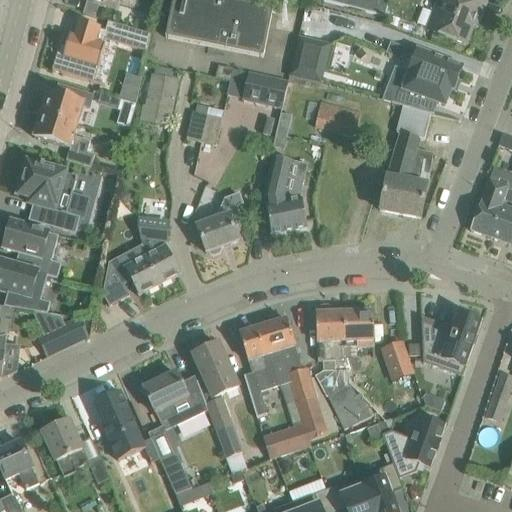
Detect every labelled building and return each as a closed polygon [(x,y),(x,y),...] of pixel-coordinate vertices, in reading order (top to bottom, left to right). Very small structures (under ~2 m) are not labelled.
[(262,59),(272,11),(219,0),(174,0),(166,39),(262,59)] [(322,0),(322,2),(385,18),(389,0),(322,0)] [(427,31),(446,38),(465,45),(475,16),(481,18),(487,0),(434,0),(434,1),(438,2),(427,31)] [(87,3),(83,16),(88,17),(91,5),(87,3)] [(78,22),(77,23),(78,24),(74,37),(70,37),(71,36),(70,36),(66,48),(61,46),(60,45),(52,72),(104,88),(109,72),(98,69),(105,46),(104,46),(105,42),(147,55),(150,36),(107,23),(105,32),(101,30),(101,29),(78,22)] [(299,39),(290,78),(321,85),(330,46),(299,39)] [(391,43),(387,55),(402,60),(407,49),(391,43)] [(392,104),(392,105),(404,109),(430,116),(431,116),(432,116),(434,117),(434,116),(432,115),(436,104),(444,107),(450,90),(454,91),(462,69),(417,53),(409,75),(410,76),(405,92),(400,90),(395,105),(392,104)] [(142,108),(139,122),(169,128),(179,82),(177,81),(179,72),(156,67),(154,76),(152,76),(145,107),(143,107),(142,108)] [(216,80),(231,83),(234,71),(219,67),(216,80)] [(289,85),(250,76),(244,103),(282,112),(289,85)] [(48,93),(41,116),(77,127),(83,107),(89,110),(93,97),(59,87),(56,96),(48,93)] [(124,88),(120,101),(136,106),(139,93),(124,88)] [(100,96),(102,97),(99,105),(117,111),(120,101),(101,95),(100,96)] [(315,129),(355,139),(361,114),(321,104),(315,129)] [(404,109),(397,134),(398,134),(402,135),(420,140),(425,142),(426,142),(432,116),(431,116),(430,116),(404,109)] [(201,144),(207,117),(193,114),(186,141),(201,144)] [(90,170),(95,156),(87,154),(91,143),(74,138),(77,127),(41,116),(34,139),(70,150),(66,163),(90,170)] [(281,116),(277,136),(289,139),(293,118),(281,116)] [(222,121),(207,117),(201,144),(216,148),(222,121)] [(417,152),(420,140),(402,135),(388,181),(386,180),(380,212),(421,220),(433,156),(417,152)] [(511,139),(502,136),(498,148),(511,152),(511,139)] [(264,198),(272,237),(307,230),(301,200),(286,203),(285,198),(293,164),(272,159),(264,198)] [(42,168),(27,164),(22,185),(21,185),(20,186),(21,186),(18,197),(31,200),(29,206),(33,207),(28,223),(75,236),(80,219),(67,215),(78,178),(45,169),(45,168),(42,167),(42,168)] [(489,239),(502,205),(509,188),(489,181),(471,232),(489,239)] [(221,250),(239,243),(233,228),(238,226),(240,217),(237,208),(243,205),(239,196),(225,201),(218,218),(218,220),(196,228),(206,255),(209,254),(210,256),(213,257),(220,255),(221,251),(221,250)] [(139,217),(140,198),(120,197),(119,216),(139,217)] [(511,208),(502,205),(489,239),(511,247),(511,208)] [(146,258),(145,258),(160,287),(181,276),(166,248),(168,225),(139,223),(138,228),(146,258)] [(61,266),(52,263),(59,237),(11,224),(8,232),(8,231),(7,233),(8,233),(3,251),(19,255),(15,267),(48,276),(48,278),(57,280),(61,266)] [(160,287),(145,258),(135,264),(125,240),(112,245),(114,249),(107,252),(105,266),(110,278),(125,271),(139,298),(160,287)] [(0,292),(8,294),(4,308),(13,310),(32,313),(47,316),(51,304),(41,302),(48,278),(48,276),(15,267),(0,263),(0,292)] [(0,308),(0,309),(0,321),(11,323),(13,310),(4,308),(0,308)] [(316,312),(318,362),(335,361),(336,373),(323,373),(316,377),(328,398),(344,432),(371,418),(361,396),(356,398),(351,387),(349,388),(349,384),(349,372),(347,372),(345,314),(345,311),(316,312)] [(355,313),(345,314),(347,372),(349,372),(349,384),(366,384),(366,372),(358,372),(357,361),(356,361),(351,361),(351,349),(354,349),(356,348),(374,348),(373,313),(370,313),(370,311),(355,311),(355,313)] [(38,339),(47,358),(88,339),(79,320),(64,327),(60,317),(47,316),(32,313),(43,336),(38,339)] [(463,378),(482,324),(457,315),(451,333),(443,330),(444,328),(424,321),(422,327),(423,365),(463,378)] [(244,377),(247,387),(254,407),(257,418),(267,415),(260,393),(281,387),(294,429),(263,438),(270,462),(312,449),(310,443),(328,437),(328,436),(339,433),(329,404),(314,378),(310,379),(308,370),(302,372),(295,349),(287,321),(239,336),(248,363),(249,363),(252,375),(244,377)] [(193,356),(201,375),(205,382),(199,385),(198,383),(197,383),(207,409),(207,408),(209,413),(228,460),(244,453),(222,396),(239,389),(219,345),(193,356)] [(402,346),(383,352),(394,383),(413,376),(402,346)] [(409,347),(409,358),(421,358),(420,346),(409,347)] [(176,374),(143,390),(152,408),(156,415),(163,429),(172,425),(174,429),(209,413),(207,408),(207,409),(197,383),(194,377),(181,384),(176,374)] [(511,387),(511,378),(502,375),(492,402),(505,407),(511,387)] [(120,393),(93,405),(118,462),(145,450),(151,465),(160,461),(151,441),(143,444),(120,393)] [(426,408),(445,410),(446,398),(427,396),(426,408)] [(431,469),(436,454),(440,443),(445,428),(420,419),(413,440),(392,433),(382,438),(393,467),(399,481),(416,474),(419,465),(431,469)] [(43,434),(51,452),(56,464),(57,464),(64,480),(76,474),(75,471),(88,465),(82,452),(83,452),(69,422),(43,434)] [(32,470),(29,462),(21,444),(0,453),(0,471),(5,482),(18,476),(25,492),(38,486),(31,470),(32,470)] [(175,454),(160,461),(165,472),(176,496),(191,490),(175,454)] [(109,480),(101,462),(90,467),(98,485),(109,480)] [(398,511),(391,494),(403,490),(399,481),(393,467),(359,479),(371,511),(398,511)] [(241,474),(232,478),(235,485),(244,482),(241,474)] [(371,511),(359,479),(326,492),(333,511),(345,511),(347,511),(371,511)] [(188,491),(176,496),(181,508),(193,504),(188,491)] [(333,511),(326,492),(293,505),(295,511),(333,511)] [(12,495),(1,500),(6,511),(20,511),(14,497),(13,495),(12,495)] [(82,511),(83,511),(96,506),(93,500),(79,507),(82,511)]
